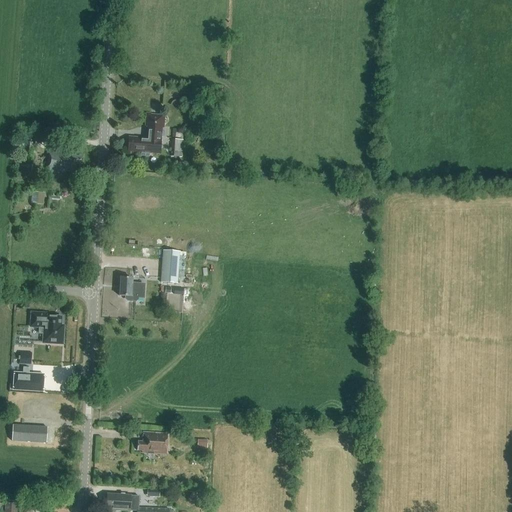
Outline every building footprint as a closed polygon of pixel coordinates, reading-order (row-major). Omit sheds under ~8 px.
[(146,113),(145,126),(146,126),(145,140),(129,138),(128,151),(140,152),(140,156),(149,157),(149,152),(159,153),(160,141),(161,127),(163,127),(164,115),(160,114),(160,116),(156,116),(156,114),(146,113)] [(183,140),(172,140),(170,157),(182,158),(183,140)] [(24,159),(32,159),(33,142),(25,142),(24,159)] [(79,165),(80,157),(67,155),(68,154),(64,153),(64,152),(48,151),(46,172),(59,173),(59,171),(74,173),(75,165),(79,165)] [(44,204),(45,192),(37,191),(36,203),(44,204)] [(161,283),(177,284),(179,252),(163,251),(161,283)] [(120,296),(123,297),(126,302),(136,302),(138,300),(138,299),(144,299),(145,284),(132,283),(133,279),(121,278),(120,296)] [(31,313),(30,327),(39,328),(38,334),(46,334),(46,343),(62,344),(62,334),(63,325),(60,325),(61,318),(45,317),(45,314),(31,313)] [(30,362),(30,352),(18,352),(19,363),(30,362)] [(14,373),(12,390),(42,392),(43,375),(28,374),(29,368),(22,368),(22,373),(14,373)] [(46,443),(47,428),(12,426),(11,441),(46,443)] [(166,455),(167,434),(143,433),(142,442),(137,442),(137,450),(142,451),(142,453),(166,455)] [(206,448),(207,440),(197,440),(197,448),(206,448)] [(197,497),(191,493),(187,500),(192,504),(197,497)] [(168,511),(169,510),(156,509),(138,508),(138,496),(131,496),(120,496),(120,495),(113,494),(113,495),(106,495),(106,510),(130,511),(130,510),(137,511),(136,511),(168,511)] [(16,511),(17,502),(5,501),(4,511),(16,511)]
